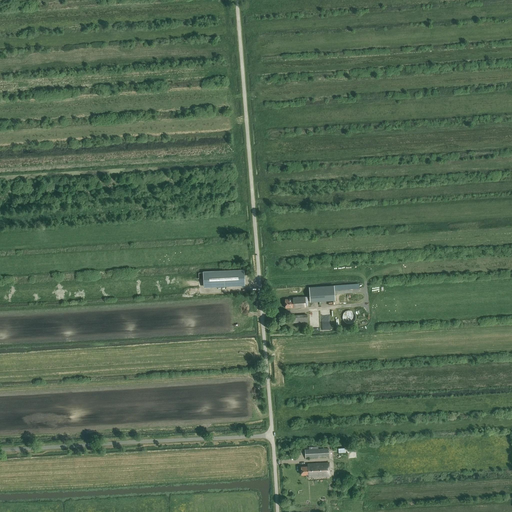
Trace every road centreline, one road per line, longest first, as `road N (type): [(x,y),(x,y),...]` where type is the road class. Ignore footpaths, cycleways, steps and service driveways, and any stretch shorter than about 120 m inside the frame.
road 1 (unclassified): [(272,435),(237,0)]
road 2 (unclassified): [(0,450),(272,435)]
